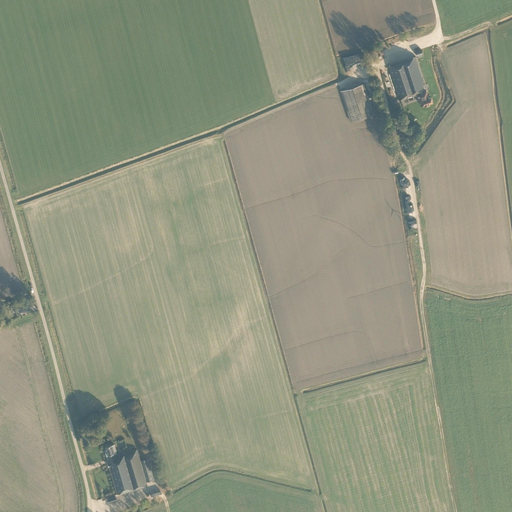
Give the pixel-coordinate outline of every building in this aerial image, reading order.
[(358,65),(365,62),(363,55),(356,57),(358,65)] [(425,84),(415,56),(388,65),(399,100),(408,98),(409,100),(413,99),(412,96),(416,95),(418,98),(421,105),(424,104),(425,106),(429,105),(428,103),(432,101),(431,100),(432,100),(431,97),(430,97),(430,96),(428,96),(426,90),(425,90),(423,85),(425,84)] [(374,114),(364,83),(341,90),(350,121),(374,114)] [(24,303),(23,300),(11,303),(12,307),(17,305),(18,308),(15,309),(16,314),(30,310),(28,302),(24,303)] [(117,452),(114,444),(105,446),(110,462),(108,463),(117,494),(147,485),(146,482),(154,480),(148,459),(140,461),(137,449),(115,456),(114,453),(117,452)] [(117,500),(115,494),(107,496),(109,502),(117,500)]
